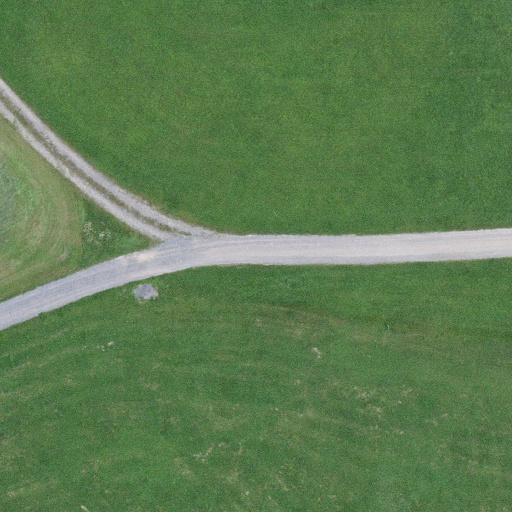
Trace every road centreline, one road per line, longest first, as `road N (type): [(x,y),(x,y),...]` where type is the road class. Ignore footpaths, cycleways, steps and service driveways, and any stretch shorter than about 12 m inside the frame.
road 1 (track): [(511,247),(219,248),(0,330)]
road 2 (track): [(219,248),(76,170),(0,92)]
